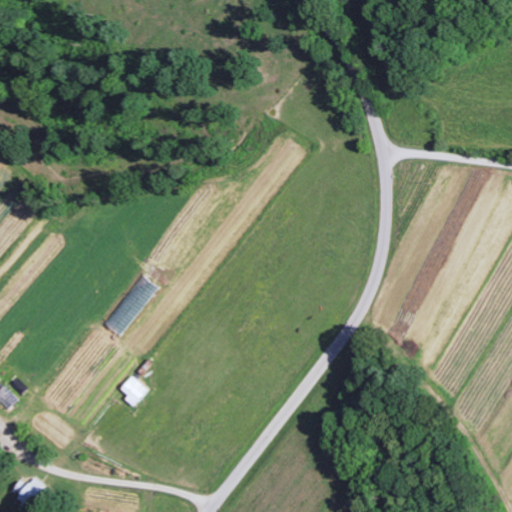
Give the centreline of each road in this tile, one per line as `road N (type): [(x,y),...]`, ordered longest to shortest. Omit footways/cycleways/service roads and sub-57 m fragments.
road 1 (residential): [(210,511),(350,335),(386,245),(384,156),(372,111),(341,47),(306,0)]
road 2 (residential): [(384,156),(511,169)]
